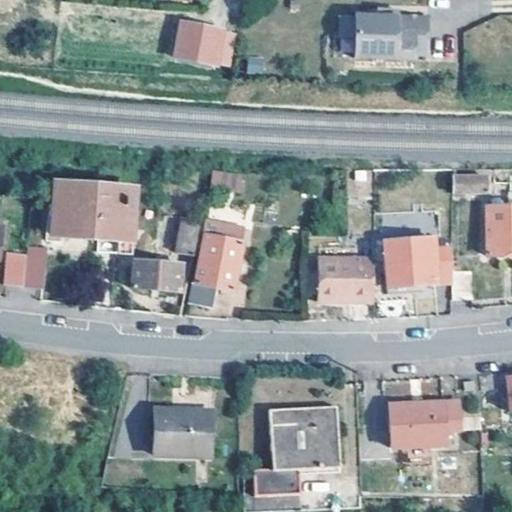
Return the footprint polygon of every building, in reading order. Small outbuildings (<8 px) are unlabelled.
[(371,10),(349,9),(347,56),(407,58),(407,53),(420,54),(422,15),(392,14),(374,14),(374,10),(371,10)] [(219,31),(180,23),(173,56),(212,65),(219,31)] [(254,58),(245,58),(244,70),(254,70),(254,58)] [(240,177),(210,172),(202,227),(208,228),(209,222),(218,224),(223,189),(238,192),(240,177)] [(470,176),(470,172),(463,172),(463,176),(449,176),(449,191),(484,192),(484,177),(470,176)] [(53,199),(130,208),(132,188),(55,181),(53,199)] [(127,240),(130,208),(53,199),(50,233),(127,240)] [(511,255),(511,205),(508,206),(483,206),(483,256),(511,255)] [(180,215),(163,212),(161,219),(160,229),(176,232),(180,215)] [(198,218),(180,215),(176,232),(173,252),(190,255),(198,218)] [(241,228),(225,225),(224,233),(222,239),(210,236),(201,235),(192,281),(189,281),(185,302),(209,307),(213,287),(229,290),(233,271),(235,262),(241,228)] [(224,233),(211,230),(210,236),(222,239),(224,233)] [(23,244),(21,262),(23,262),(20,285),(39,287),(44,246),(23,244)] [(447,270),(448,249),(398,251),(399,263),(382,264),(382,285),(383,287),(448,283),(447,270)] [(371,257),(315,256),(314,299),(371,300),(371,257)] [(23,262),(21,262),(5,260),(2,282),(20,285),(23,262)] [(178,264),(130,260),(128,287),(148,289),(155,289),(176,291),(178,264)] [(469,298),(467,270),(447,270),(448,283),(449,300),(469,298)] [(505,382),(504,378),(504,372),(476,374),(477,386),(499,385),(499,382),(505,382)] [(472,394),(471,380),(459,381),(459,394),(472,394)] [(457,437),(456,423),(456,409),(387,413),(391,457),(443,452),(442,439),(457,437)] [(206,412),(152,410),(151,456),(204,457),(206,412)] [(333,431),(332,416),(298,418),(299,433),(333,431)] [(299,433),(298,418),(267,420),(270,480),(252,481),(253,506),(297,503),(295,479),(335,477),(333,431),(299,433)] [(477,422),(456,423),(457,437),(478,437),(477,422)]
